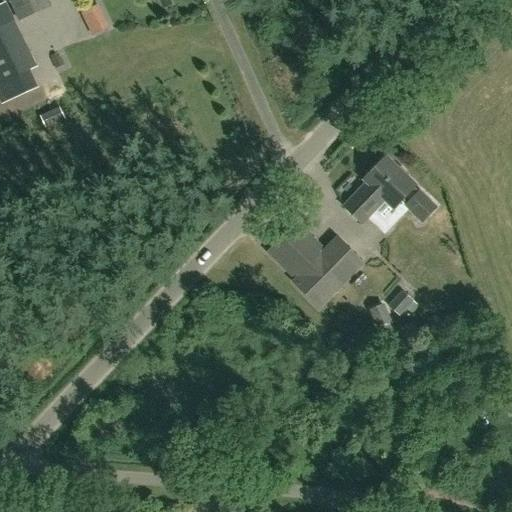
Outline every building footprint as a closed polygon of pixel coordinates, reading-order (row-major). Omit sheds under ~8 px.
[(10,0),(19,20),(55,4),(53,0),(10,0)] [(108,27),(105,21),(90,28),(92,35),(108,27)] [(422,222),(435,208),(414,187),(415,186),(386,159),(365,180),(367,183),(344,207),(362,224),(385,200),(393,208),(400,201),(422,222)] [(362,263),(337,239),(324,252),(297,224),(268,252),(296,280),(294,283),(318,307),(362,263)] [(368,308),(389,302),(387,292),(365,299),(368,308)] [(378,326),(389,321),(382,305),(371,311),(378,326)]
